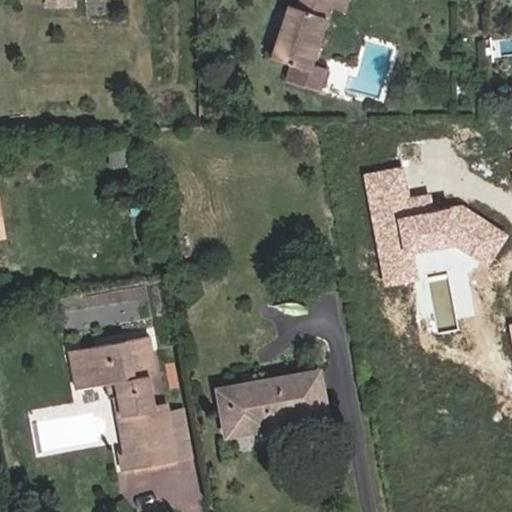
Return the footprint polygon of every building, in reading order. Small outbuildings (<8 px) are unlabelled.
[(332,6),(333,0),(304,0),(302,7),(291,5),(272,58),(288,64),(310,72),(313,65),(332,6)] [(349,0),(333,0),(332,6),(346,11),(349,0)] [(310,72),(288,64),(283,79),(319,91),(327,69),(313,65),(310,72)] [(131,152),(110,152),(111,167),(131,167),(131,152)] [(119,385),(121,399),(127,434),(143,433),(149,468),(189,462),(184,428),(173,430),(171,422),(155,424),(153,411),(148,373),(156,372),(150,335),(73,348),(79,390),(107,386),(119,385)] [(223,388),(231,435),(273,428),(272,419),(330,410),(324,372),(223,388)] [(110,401),(121,399),(119,385),(107,386),(110,401)] [(155,424),(171,422),(169,413),(169,410),(153,411),(155,424)] [(173,430),(184,428),(182,412),(169,413),(171,422),(173,430)] [(122,472),(149,468),(143,433),(127,434),(129,450),(118,451),(122,472)]
